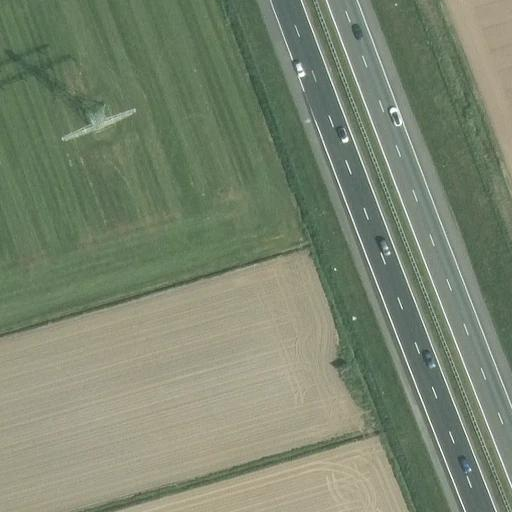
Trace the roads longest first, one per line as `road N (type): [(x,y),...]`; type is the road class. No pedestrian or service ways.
road 1 (motorway): [(286,0),(484,511)]
road 2 (motorway): [(511,430),(342,0)]
